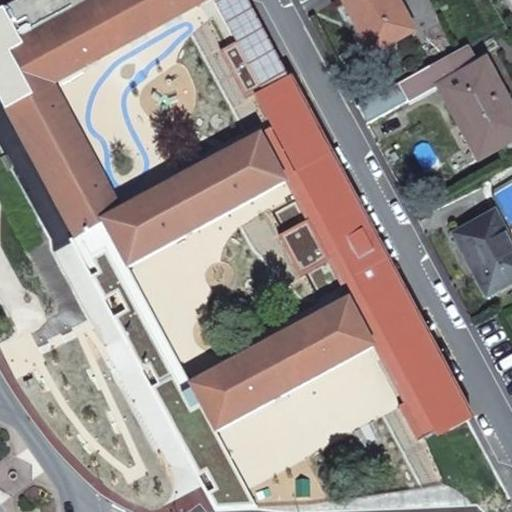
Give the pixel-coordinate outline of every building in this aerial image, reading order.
[(216,3),(221,0),(21,0),(5,9),(7,12),(0,15),(0,88),(158,385),(188,368),(134,265),(286,184),(263,140),(123,212),(57,87),(216,3)] [(221,0),(216,3),(236,43),(221,50),(246,97),(253,93),(289,75),(248,0),(221,0)] [(413,38),(392,0),(355,0),(343,7),(372,61),(413,38)] [(467,49),(397,88),(408,107),(439,91),(478,70),(467,49)] [(511,145),(511,111),(487,65),(439,91),(459,128),(466,125),(485,160),(511,145)] [(289,75),(253,93),(275,133),(263,140),(286,184),(306,219),(279,234),(300,274),(327,262),(351,304),(374,349),(403,403),(398,407),(418,441),(437,431),(439,436),(475,418),(292,74),(289,75)] [(511,284),(511,243),(496,215),(454,238),(488,298),(511,284)] [(374,349),(351,304),(164,398),(225,511),(262,509),(220,428),(374,349)]
